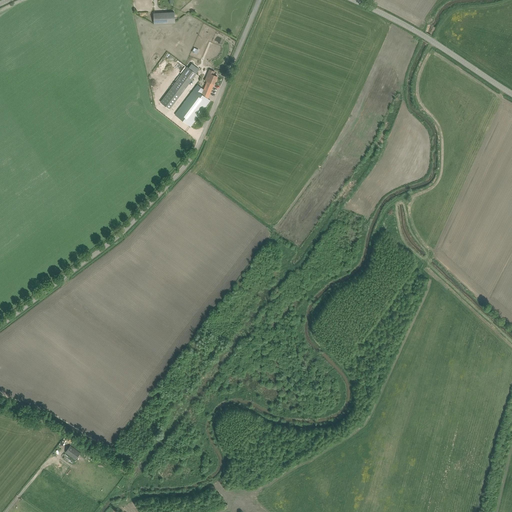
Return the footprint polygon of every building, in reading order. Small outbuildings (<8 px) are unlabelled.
[(154,14),(154,13),(155,24),(155,23),(175,21),(175,22),(174,12),(174,13),(154,14)] [(196,74),(195,73),(190,69),(187,67),(183,73),(192,80),(196,74)] [(214,84),(217,76),(214,75),(215,71),(210,69),(205,80),(207,81),(204,89),(198,85),(175,115),(191,126),(210,100),(208,98),(214,84)] [(161,102),(170,109),(180,95),(171,88),(161,102)] [(65,452),(76,459),(81,452),(75,449),(70,445),(65,452)]
